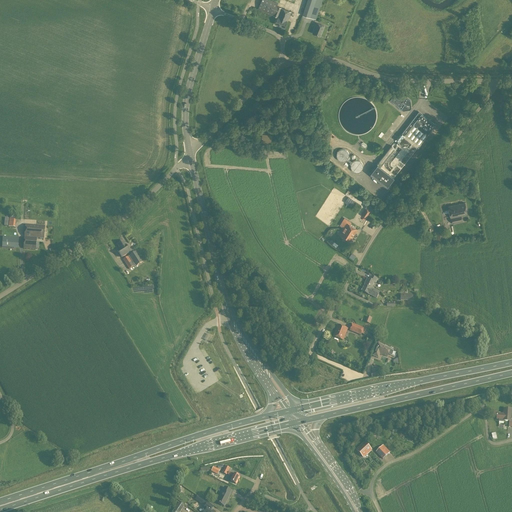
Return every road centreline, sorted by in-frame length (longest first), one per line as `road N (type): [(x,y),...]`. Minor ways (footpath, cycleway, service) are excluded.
road 1 (unclassified): [(310,352),(391,209),(498,81)]
road 2 (primary): [(0,509),(292,423)]
road 3 (primary): [(285,412),(0,501)]
road 4 (unclassified): [(0,297),(123,217),(189,153)]
road 5 (unclassified): [(498,81),(394,79),(308,58),(276,65)]
road 6 (primary): [(511,362),(295,409)]
road 7 (primary): [(302,421),(511,373)]
road 8 (unclassified): [(370,492),(379,470),(472,413),(485,418),(489,441),(511,440)]
road 9 (secondary): [(230,317),(189,153)]
road 10 (secondary): [(189,153),(188,85),(212,8)]
road 11 (unclassified): [(189,153),(276,65)]
